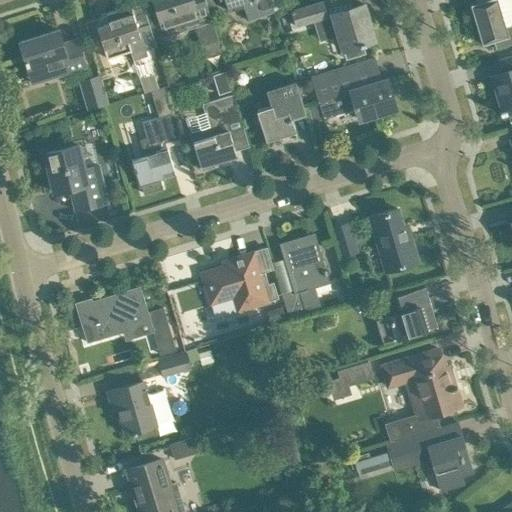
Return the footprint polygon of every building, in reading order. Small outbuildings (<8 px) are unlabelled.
[(154,0),(161,23),(150,26),(154,37),(165,34),(166,36),(212,21),(210,13),(205,0),(154,0)] [(214,0),(205,0),(210,13),(218,11),(214,0)] [(225,0),(229,11),(244,6),(248,19),(275,11),(271,0),(225,0)] [(304,6),(291,10),(296,25),(314,20),(320,39),(338,34),(343,49),(343,48),(346,59),(366,53),(363,44),(366,43),(365,42),(375,39),(370,21),(368,22),(363,5),(365,5),(364,4),(328,15),(324,0),(304,6)] [(511,0),(482,0),(470,4),(482,44),(494,40),(496,48),(511,42),(511,0)] [(154,37),(150,26),(142,3),(141,3),(148,23),(138,27),(130,5),(106,12),(110,22),(97,26),(103,44),(91,48),(95,61),(132,49),(129,39),(139,35),(141,41),(154,37)] [(214,27),(197,32),(204,56),(221,51),(214,27)] [(27,65),(30,73),(55,65),(58,74),(85,66),(77,38),(75,38),(76,39),(63,43),(58,29),(20,41),(26,60),(25,60),(26,65),(27,65)] [(511,55),(496,60),(500,72),(495,73),(502,96),(498,97),(502,110),(500,111),(501,114),(511,110),(511,55)] [(353,63),(311,76),(323,118),(356,108),(360,119),(396,108),(387,79),(360,87),(353,63)] [(99,74),(84,79),(92,108),(108,103),(99,74)] [(306,112),(300,93),(296,81),(267,90),(271,104),(257,109),(267,140),(295,132),(296,137),(297,137),(291,117),(306,112)] [(214,166),(213,162),(237,155),(227,124),(241,119),(233,92),(204,101),(207,111),(186,117),(193,139),(201,166),(202,169),(214,166)] [(317,104),(305,108),(310,123),(322,119),(317,104)] [(143,154),(131,157),(133,167),(135,171),(135,170),(139,185),(142,184),(144,193),(162,187),(160,178),(175,174),(166,142),(180,138),(174,119),(172,112),(142,122),(147,140),(150,151),(143,154)] [(84,169),(84,167),(79,144),(45,153),(45,155),(47,154),(55,189),(54,189),(54,191),(76,186),(81,206),(74,208),(74,210),(107,202),(98,165),(84,169)] [(386,270),(418,260),(412,239),(408,240),(398,208),(370,217),(386,270)] [(356,250),(354,242),(348,223),(335,227),(343,254),(356,250)] [(325,268),(321,256),(315,237),(301,241),(300,237),(281,243),(280,242),(279,243),(293,289),(282,292),(288,312),(289,312),(291,320),(319,312),(317,306),(320,305),(315,286),(329,282),(327,274),(328,274),(326,267),(325,268)] [(241,260),(202,272),(211,302),(234,296),(238,310),(268,301),(254,251),(240,255),(241,260)] [(383,342),(411,334),(430,328),(424,308),(431,306),(426,287),(407,293),(379,302),(383,316),(376,319),(383,342)] [(98,317),(81,323),(87,342),(123,331),(130,329),(133,338),(154,331),(148,311),(142,289),(117,297),(119,301),(95,308),(98,317)] [(178,350),(173,336),(161,339),(159,347),(161,355),(178,350)] [(389,439),(413,432),(432,427),(428,414),(460,405),(456,389),(458,388),(457,385),(450,387),(439,348),(419,354),(382,365),(388,385),(405,380),(415,413),(384,422),(389,439)] [(210,349),(198,352),(202,364),(213,361),(210,349)] [(163,377),(192,368),(187,351),(158,360),(163,377)] [(369,361),(344,368),(349,385),(374,378),(369,361)] [(137,382),(117,387),(123,406),(118,407),(125,433),(134,431),(156,424),(172,420),(163,390),(148,394),(144,380),(137,382)] [(351,457),(350,458),(350,459),(352,468),(356,466),(359,477),(431,455),(442,490),(444,489),(463,483),(461,475),(472,471),(461,434),(415,448),(412,436),(458,422),(457,421),(392,441),(387,442),(390,450),(370,457),(368,452),(351,457)] [(193,436),(169,443),(174,459),(198,452),(193,436)] [(169,483),(162,458),(127,469),(140,511),(185,511),(176,481),(169,483)] [(313,511),(308,490),(289,496),(293,511),(313,511)] [(511,511),(511,500),(495,511),(511,511)]
